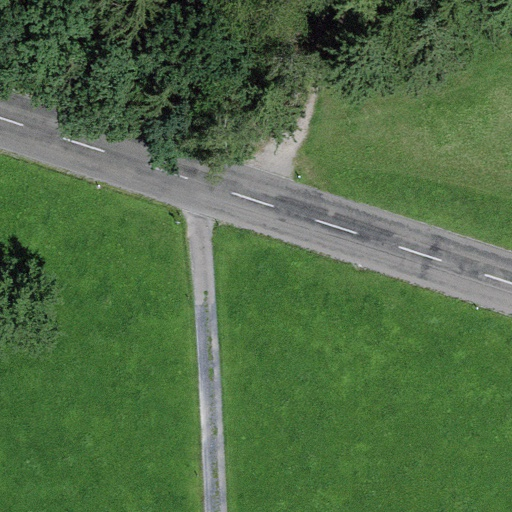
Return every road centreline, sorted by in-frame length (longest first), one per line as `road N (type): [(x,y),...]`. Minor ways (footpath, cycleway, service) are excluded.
road 1 (tertiary): [(511,284),(0,118)]
road 2 (track): [(209,511),(199,182)]
